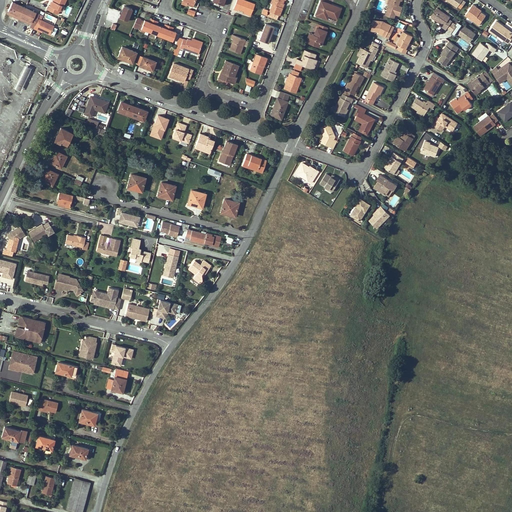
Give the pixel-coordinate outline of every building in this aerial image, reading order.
[(61,5),(63,6),(65,0),(54,0),(54,1),(52,0),(50,6),(49,5),(47,9),(57,14),(59,10),(61,5)] [(239,9),(245,11),(252,13),(255,4),(243,0),(237,0),(234,9),(238,10),(239,9)] [(283,0),(271,0),(271,3),(272,4),(270,11),(272,12),(279,15),(282,8),(281,7),(283,0)] [(321,0),(316,14),(327,19),(328,15),(337,18),(341,8),(321,0)] [(403,2),(404,3),(405,0),(391,0),(389,6),(387,12),(402,17),(404,11),(400,10),(401,7),(403,2)] [(463,0),(460,0),(457,6),(460,8),(465,1),(463,0)] [(39,14),(12,1),(8,10),(32,21),(30,24),(30,26),(33,27),(39,14)] [(478,24),(485,15),(479,11),(479,12),(474,8),(475,6),(472,4),(464,14),(467,16),(478,24)] [(127,20),(132,9),(124,5),(119,17),(127,20)] [(193,15),(196,9),(189,7),(187,13),(193,15)] [(438,24),(442,27),(445,22),(448,25),(450,22),(451,20),(448,18),(449,16),(436,7),(430,16),(440,22),(438,24)] [(30,24),(32,21),(8,10),(7,13),(30,24)] [(33,28),(37,29),(37,28),(42,30),(50,34),(54,26),(41,20),(43,16),(39,14),(33,27),(33,28)] [(141,28),(173,41),(176,32),(172,31),(164,27),(157,24),(148,21),(144,20),(141,27),(141,28)] [(511,36),(511,32),(510,31),(509,32),(501,26),(502,25),(495,20),(488,30),(495,35),(496,34),(504,40),(506,38),(509,40),(511,36)] [(379,34),(387,38),(392,26),(384,22),(373,21),(372,31),(378,31),(380,32),(379,34)] [(448,25),(446,28),(451,32),(454,26),(455,25),(450,22),(448,25)] [(268,43),(274,27),(265,23),(259,39),(268,43)] [(320,41),(322,42),(326,30),(325,30),(326,26),(317,23),(315,31),(319,33),(318,36),(313,34),(312,34),(309,43),(318,46),(320,41)] [(468,42),(474,33),(461,24),(458,28),(456,32),(462,36),(461,38),(468,42)] [(458,28),(454,26),(451,32),(461,38),(462,36),(456,32),(458,28)] [(413,37),(403,32),(397,45),(401,47),(399,51),(406,54),(408,51),(406,50),(413,37)] [(240,53),(245,39),(232,34),(231,38),(234,39),(231,46),(229,49),(240,53)] [(198,54),(202,44),(191,40),(187,39),(187,40),(183,38),(180,47),(198,54)] [(392,43),(388,41),(386,44),(395,49),(397,46),(392,43)] [(457,47),(449,41),(441,52),(443,53),(442,55),(438,61),(445,66),(457,47)] [(489,49),(493,51),(495,48),(488,42),(485,46),(480,42),(472,52),(481,59),(489,49)] [(132,62),(136,52),(122,46),(118,57),(132,62)] [(373,46),(370,52),(364,50),(357,63),(367,68),(371,61),(374,55),(375,55),(378,49),(373,46)] [(296,63),(313,69),(317,59),(315,58),(316,54),(305,50),(303,55),(305,55),(303,61),(301,60),(297,59),(296,63)] [(23,54),(21,58),(31,63),(33,58),(23,54)] [(259,73),(262,64),(264,65),(266,57),(256,54),(250,70),(259,73)] [(152,70),(155,61),(143,56),(139,65),(152,70)] [(395,75),(393,74),(394,72),(398,64),(390,59),(381,76),(393,81),(396,75),(395,75)] [(234,83),(237,77),(234,76),(230,75),(231,73),(234,74),(238,65),(225,60),(221,71),(225,73),(224,75),(220,73),(219,78),(228,81),(234,83)] [(511,66),(508,62),(504,65),(508,71),(507,72),(506,71),(504,72),(500,67),(497,69),(498,70),(493,74),(497,79),(501,76),(503,79),(506,77),(510,84),(511,82),(511,66)] [(183,82),(185,77),(189,79),(192,70),(188,69),(188,70),(184,69),(185,67),(174,63),(169,74),(177,78),(177,80),(183,82)] [(25,65),(18,79),(23,82),(31,66),(25,64),(25,65)] [(296,92),(302,77),(297,75),(299,70),(292,67),(289,77),(290,77),(288,83),(286,88),(296,92)] [(433,72),(428,81),(426,84),(423,88),(427,91),(432,94),(440,81),(442,82),(444,79),(433,72)] [(359,84),(360,84),(364,77),(355,73),(350,83),(348,88),(346,91),(348,92),(350,89),(355,92),(359,84)] [(489,82),(488,81),(484,75),(483,73),(477,77),(471,81),(471,80),(467,83),(475,94),(479,91),(478,89),(483,86),(489,82)] [(380,95),(384,88),(374,82),(364,100),(373,104),(377,97),(378,94),(379,95),(380,95)] [(278,97),(280,91),(274,89),(271,95),(277,97),(278,97)] [(274,105),(275,106),(272,115),(281,119),(288,101),(285,100),(283,100),(286,93),(280,91),(278,97),(277,97),(274,105)] [(456,98),(449,102),(457,113),(463,108),(464,109),(471,104),(468,100),(472,98),(467,91),(464,94),(464,95),(457,100),(456,98)] [(341,98),(333,112),(343,117),(347,109),(350,103),(351,104),(354,99),(341,93),(339,97),(341,98)] [(87,106),(104,112),(108,102),(100,99),(99,100),(90,97),(87,106)] [(428,106),(432,108),(434,104),(427,99),(425,102),(424,104),(421,102),(415,98),(410,106),(416,110),(424,114),(426,109),(428,106)] [(511,100),(497,113),(504,122),(511,116),(511,100)] [(121,101),(117,110),(131,115),(134,106),(121,101)] [(134,106),(131,115),(143,120),(147,111),(134,106)] [(355,120),(363,124),(365,125),(362,131),(368,134),(374,122),(371,120),(372,118),(365,114),(366,110),(359,106),(357,112),(358,113),(355,120)] [(452,130),(457,122),(441,112),(433,125),(441,130),(444,125),(445,123),(447,124),(446,126),(452,130)] [(154,126),(150,135),(161,139),(169,119),(164,117),(158,115),(154,126)] [(499,123),(493,115),(490,117),(489,116),(473,128),(481,137),(499,123)] [(173,137),(180,140),(189,143),(192,135),(189,134),(189,136),(183,133),(184,132),(186,125),(178,122),(173,137)] [(362,131),(365,125),(363,124),(359,132),(367,136),(368,134),(362,131)] [(325,140),(332,143),(331,146),(334,147),(338,139),(335,138),(336,136),(330,125),(321,129),(325,136),(326,136),(325,140)] [(98,136),(99,133),(104,135),(106,130),(94,126),(92,134),(98,136)] [(62,144),(63,142),(67,144),(72,133),(61,127),(54,140),(62,144)] [(412,137),(409,135),(411,132),(405,128),(401,135),(403,136),(402,138),(400,137),(396,135),(392,141),(405,149),(412,137)] [(210,153),(215,140),(211,139),(210,140),(207,139),(208,137),(208,136),(200,133),(196,144),(204,147),(203,150),(210,153)] [(353,136),(352,136),(344,151),(354,155),(357,151),(355,150),(358,144),(360,144),(362,140),(361,140),(362,137),(355,133),(353,136)] [(229,165),(237,145),(233,143),(227,140),(219,160),(229,165)] [(436,153),(429,148),(428,147),(429,145),(425,143),(419,151),(425,157),(431,161),(436,153)] [(49,162),(61,167),(66,156),(56,151),(53,157),(52,157),(49,162)] [(394,151),(388,160),(390,161),(386,167),(394,172),(397,167),(399,164),(403,157),(394,151)] [(257,170),(262,172),(265,163),(260,161),(261,159),(247,153),(242,165),(247,167),(248,165),(257,168),(257,170)] [(297,171),(312,180),(319,169),(316,167),(315,169),(310,165),(310,164),(304,161),(297,171)] [(40,180),(52,185),(57,174),(47,169),(44,175),(43,175),(40,180)] [(319,182),(331,189),(332,190),(340,178),(336,176),(335,178),(330,175),(325,172),(319,182)] [(376,178),(378,179),(375,183),(374,186),(385,193),(389,187),(393,189),(396,183),(380,173),(376,178)] [(135,188),(135,189),(142,191),(145,177),(131,174),(128,186),(135,188)] [(165,196),(165,197),(172,199),(176,185),(161,182),(158,194),(165,196)] [(195,204),(195,205),(202,207),(206,193),(191,190),(188,202),(195,204)] [(64,206),(69,207),(72,195),(60,192),(57,202),(59,202),(65,204),(64,206)] [(389,203),(395,206),(400,198),(395,194),(389,203)] [(83,204),(88,205),(90,199),(76,195),(75,199),(84,201),(83,204)] [(360,197),(355,204),(357,205),(351,214),(359,219),(369,202),(360,197)] [(229,213),(228,214),(235,216),(238,202),(225,198),(221,210),(229,213)] [(378,207),(379,208),(375,213),(369,219),(376,226),(387,216),(383,212),(386,209),(381,204),(378,207)] [(137,224),(139,217),(122,212),(119,221),(127,223),(127,222),(137,224)] [(178,226),(161,222),(159,231),(164,232),(167,233),(167,234),(175,236),(178,226)] [(30,233),(35,242),(44,236),(49,234),(47,232),(44,226),(43,225),(30,233)] [(20,226),(7,234),(8,236),(11,241),(12,243),(26,235),(20,226)] [(187,229),(186,236),(190,237),(189,239),(204,243),(204,242),(208,243),(212,244),(213,239),(220,241),(221,236),(207,233),(206,234),(187,229)] [(85,241),(87,237),(78,235),(77,236),(74,235),(68,233),(66,242),(83,247),(83,248),(87,249),(89,242),(85,241)] [(106,241),(107,236),(101,234),(97,251),(101,252),(103,251),(109,252),(110,254),(116,256),(120,240),(111,238),(110,242),(110,244),(106,243),(106,241)] [(131,245),(133,245),(130,255),(136,257),(135,259),(140,260),(141,259),(148,260),(150,252),(144,250),(144,251),(143,251),(142,252),(139,252),(139,250),(140,247),(138,246),(140,238),(133,236),(131,245)] [(213,239),(212,244),(208,243),(208,244),(219,247),(220,241),(213,239)] [(178,256),(168,253),(163,274),(169,275),(170,271),(173,272),(178,256)] [(188,267),(196,273),(193,277),(200,282),(203,279),(202,275),(201,272),(205,267),(207,269),(211,264),(203,258),(200,263),(194,259),(188,267)] [(4,269),(3,274),(3,276),(11,278),(15,263),(0,259),(0,269),(0,270),(2,270),(2,269),(4,269)] [(49,275),(27,269),(25,279),(32,281),(32,280),(35,281),(35,282),(43,284),(44,281),(47,282),(49,275)] [(57,281),(56,280),(54,287),(62,289),(63,288),(68,289),(69,287),(73,288),(75,291),(76,292),(82,289),(76,278),(69,276),(69,277),(60,275),(59,281),(57,281)] [(106,294),(95,291),(94,295),(92,295),(91,300),(93,301),(95,301),(96,299),(99,300),(98,302),(110,305),(109,307),(118,310),(121,299),(115,298),(117,290),(108,287),(106,294)] [(123,287),(121,298),(130,300),(132,288),(123,287)] [(176,303),(160,299),(156,315),(163,316),(165,309),(167,310),(167,308),(175,310),(176,303)] [(150,308),(128,303),(125,315),(137,318),(137,316),(139,317),(139,319),(147,320),(150,308)] [(15,335),(40,341),(45,322),(20,315),(18,324),(25,326),(28,327),(36,329),(37,330),(35,331),(27,329),(24,328),(24,329),(17,327),(15,335)] [(94,350),(93,350),(93,347),(94,347),(95,347),(96,346),(96,345),(97,342),(96,342),(97,338),(86,335),(85,339),(83,349),(81,348),(80,355),(93,358),(94,350)] [(134,349),(113,344),(111,350),(115,351),(112,362),(120,364),(122,354),(132,356),(134,349)] [(9,368),(34,374),(37,357),(14,351),(9,368)] [(132,356),(122,354),(120,364),(121,365),(124,356),(132,357),(132,356)] [(58,362),(56,371),(70,375),(70,376),(76,377),(78,366),(58,362)] [(115,375),(111,389),(123,392),(128,371),(117,368),(115,375)] [(16,404),(16,403),(22,404),(22,405),(26,407),(28,396),(12,392),(9,402),(16,404)] [(44,401),(40,400),(38,409),(41,410),(42,408),(48,410),(56,412),(58,402),(44,399),(44,401)] [(82,408),(79,420),(94,424),(95,422),(99,423),(101,412),(92,410),(92,411),(82,408)] [(5,426),(2,436),(18,441),(20,430),(5,426)] [(38,435),(36,445),(52,449),(54,440),(38,435)] [(72,444),(69,454),(85,458),(88,448),(72,444)] [(21,469),(12,467),(7,482),(13,484),(14,482),(17,483),(21,469)] [(37,473),(33,472),(30,471),(27,483),(30,483),(34,484),(37,473)] [(55,478),(46,476),(42,492),(47,493),(48,491),(51,492),(55,478)] [(66,509),(79,511),(81,511),(90,482),(75,478),(66,509)] [(8,502),(0,500),(0,511),(4,511),(6,506),(7,506),(8,502)]
